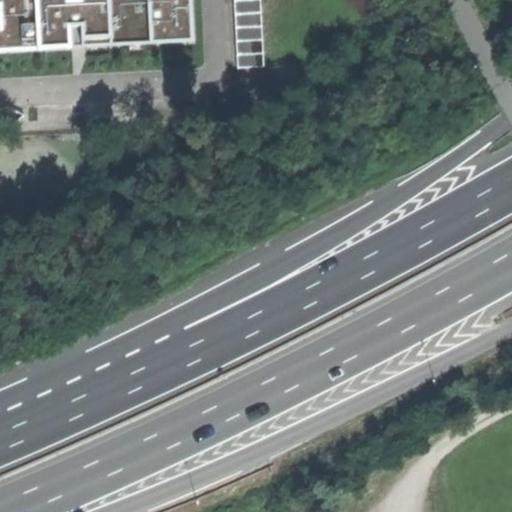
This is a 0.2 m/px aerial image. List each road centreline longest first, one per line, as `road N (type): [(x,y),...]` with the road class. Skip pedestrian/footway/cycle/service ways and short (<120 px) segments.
road 1 (trunk): [(0,511),(242,406),(511,259)]
road 2 (trunk): [(511,115),(250,284),(126,383)]
road 3 (trunk): [(511,184),(126,383)]
road 4 (trunk): [(121,511),(511,330)]
road 5 (track): [(511,406),(421,465),(411,511)]
road 6 (trunk): [(126,383),(0,439)]
